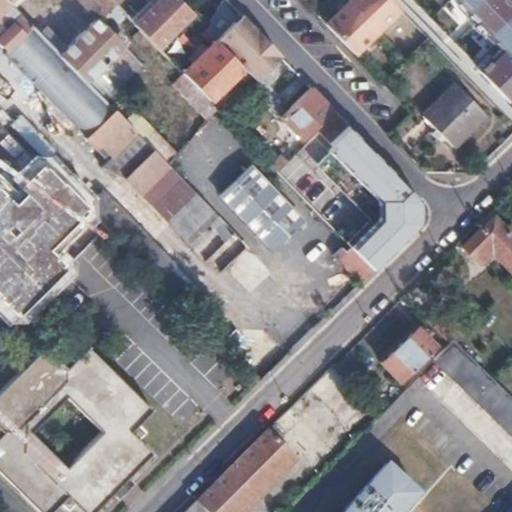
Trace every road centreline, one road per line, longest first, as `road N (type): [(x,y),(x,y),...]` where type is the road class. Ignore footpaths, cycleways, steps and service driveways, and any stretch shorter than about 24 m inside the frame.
road 1 (residential): [(449,217),(160,511)]
road 2 (residential): [(449,217),(242,0)]
